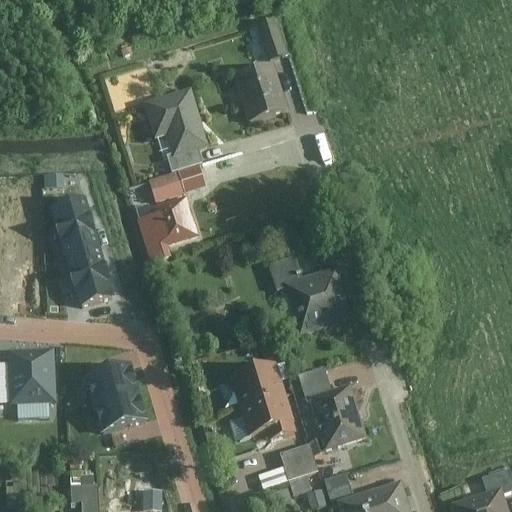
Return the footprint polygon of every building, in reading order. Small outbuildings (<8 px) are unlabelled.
[(288,60),(273,21),(253,29),(269,68),(288,60)] [(288,115),(273,70),(232,84),(247,129),(288,115)] [(209,152),(190,94),(143,109),(154,143),(165,139),(172,160),(173,164),(198,156),(209,152)] [(203,168),(198,156),(173,164),(172,160),(165,162),(171,179),(178,177),(203,168)] [(155,208),(184,199),(178,177),(171,179),(149,186),(155,208)] [(198,241),(186,203),(151,213),(154,220),(138,225),(151,268),(170,262),(167,251),(198,241)] [(99,255),(85,207),(56,215),(70,263),(99,255)] [(113,302),(99,255),(70,263),(84,311),(113,302)] [(285,289),(301,285),(295,264),(268,272),(277,298),(287,295),(285,289)] [(351,327),(336,275),(301,285),(285,289),(287,295),(300,342),(351,327)] [(50,354),(6,356),(9,410),(53,408),(50,354)] [(128,366),(85,380),(94,408),(137,395),(128,366)] [(251,375),(234,379),(242,406),(246,420),(251,439),(269,434),(272,443),(295,436),(292,426),(273,368),(267,370),(261,367),(253,370),(251,375)] [(308,406),(331,399),(324,375),(298,383),(305,407),(308,406)] [(367,446),(350,393),(331,399),(308,406),(324,459),(367,446)] [(137,395),(94,408),(103,437),(146,423),(137,395)] [(318,478),(309,452),(280,462),(289,487),(318,478)] [(483,485),(487,499),(502,494),(504,501),(511,497),(511,484),(509,476),(483,485)] [(147,511),(165,511),(164,480),(139,481),(140,496),(147,496),(147,511)] [(335,511),(338,511),(353,507),(345,481),(324,487),(331,511),(335,511)] [(408,511),(402,491),(353,507),(338,511),(408,511)] [(98,511),(97,492),(69,493),(70,511),(81,510),(81,511),(98,511)] [(453,510),(453,511),(507,511),(504,501),(502,494),(487,499),(453,510)]
